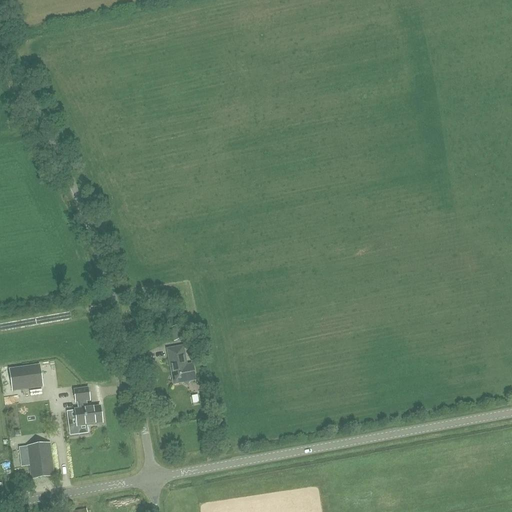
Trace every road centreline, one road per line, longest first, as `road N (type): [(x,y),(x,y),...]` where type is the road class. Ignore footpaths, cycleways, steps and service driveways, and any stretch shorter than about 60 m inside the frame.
road 1 (unclassified): [(152,479),(103,266),(0,32)]
road 2 (unclassified): [(152,479),(511,413)]
road 3 (unclassified): [(0,507),(152,479)]
